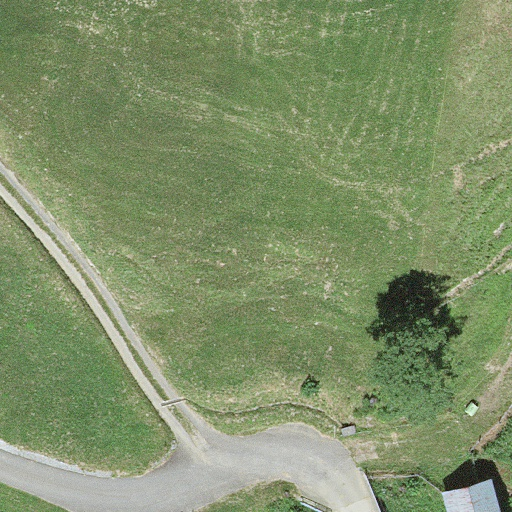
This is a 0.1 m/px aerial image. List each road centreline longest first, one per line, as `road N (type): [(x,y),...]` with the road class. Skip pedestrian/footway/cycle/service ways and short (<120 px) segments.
road 1 (track): [(0,191),(143,396),(217,478)]
road 2 (track): [(0,472),(116,497),(217,478),(289,486),(306,511)]
